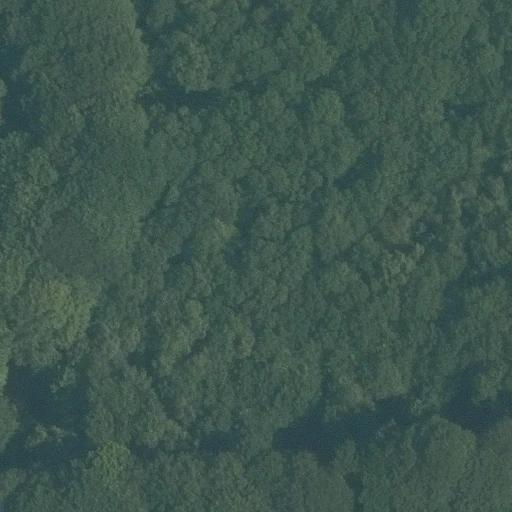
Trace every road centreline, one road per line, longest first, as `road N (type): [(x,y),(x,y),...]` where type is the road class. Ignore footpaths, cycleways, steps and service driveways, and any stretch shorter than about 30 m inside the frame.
road 1 (track): [(511,184),(0,477)]
road 2 (track): [(0,350),(49,266),(87,164),(87,127),(68,60),(27,0)]
